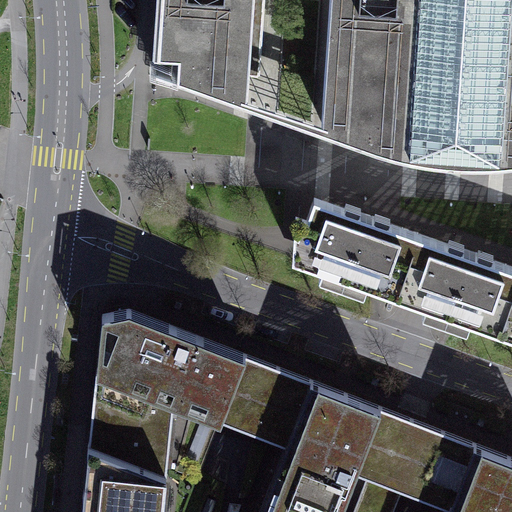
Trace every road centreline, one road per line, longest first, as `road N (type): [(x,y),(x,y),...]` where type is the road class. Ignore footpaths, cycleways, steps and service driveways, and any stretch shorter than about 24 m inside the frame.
road 1 (residential): [(53,226),(511,392)]
road 2 (secondary): [(53,226),(20,511)]
road 3 (secondary): [(59,0),(63,105),(53,226)]
